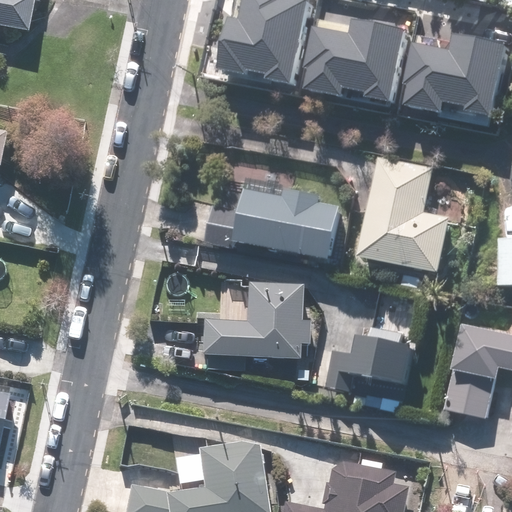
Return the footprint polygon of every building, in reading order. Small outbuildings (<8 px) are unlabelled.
[(0,0),(0,30),(27,35),(32,0),(33,0),(39,1),(38,0),(0,0)] [(273,81),(300,86),(315,0),(252,0),(248,22),(239,20),(229,73),(255,78),(255,73),(274,77),(273,81)] [(372,97),(399,101),(412,30),(359,21),(356,35),(320,28),(309,89),(351,96),(352,91),(373,95),(372,97)] [(423,42),(412,107),(449,114),(450,105),(471,109),(470,112),(496,117),(510,44),(457,34),(455,48),(423,42)] [(434,171),(378,161),(360,262),(440,277),(450,220),(426,216),(434,171)] [(332,265),(342,211),(321,207),(322,199),(287,193),(285,202),(243,195),(239,219),(214,215),(208,249),(240,255),(241,249),(332,265)] [(511,242),(501,243),(500,290),(511,290),(511,242)] [(203,324),(201,359),(298,364),(299,349),(308,350),(309,325),(300,325),(302,290),(248,287),(248,290),(239,290),(240,284),(221,283),(219,325),(203,324)] [(511,338),(463,328),(446,414),(488,422),(498,373),(511,375),(511,338)] [(414,353),(358,342),(355,359),(334,355),(326,396),(352,401),(351,407),(382,413),(383,403),(394,405),(397,392),(406,394),(414,353)] [(11,391),(0,389),(0,418),(1,415),(6,416),(11,391)] [(266,511),(259,441),(196,448),(201,492),(167,495),(130,489),(125,511),(266,511)] [(402,511),(408,488),(392,485),(394,474),(341,465),(330,473),(328,486),(324,485),(320,506),(324,507),(323,511),(317,511),(282,506),(280,511),(402,511)]
